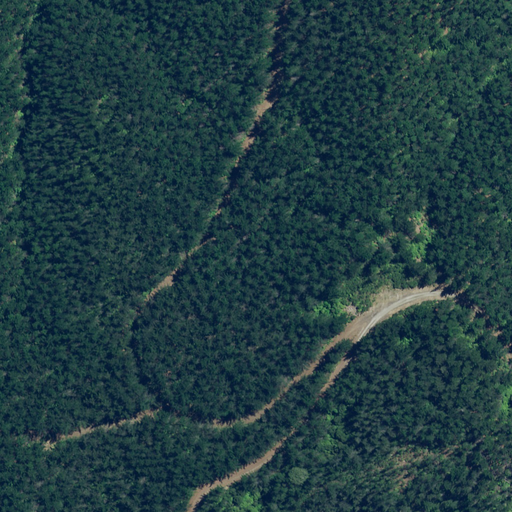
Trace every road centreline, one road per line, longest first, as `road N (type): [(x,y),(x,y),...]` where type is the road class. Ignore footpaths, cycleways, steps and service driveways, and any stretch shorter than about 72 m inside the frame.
road 1 (track): [(511,340),(477,295),(421,282),(385,312),(330,381),(243,414),(187,416),(152,395),(139,356),(146,313),(228,213),(285,0)]
road 2 (track): [(330,381),(276,451),(211,481),(199,511)]
